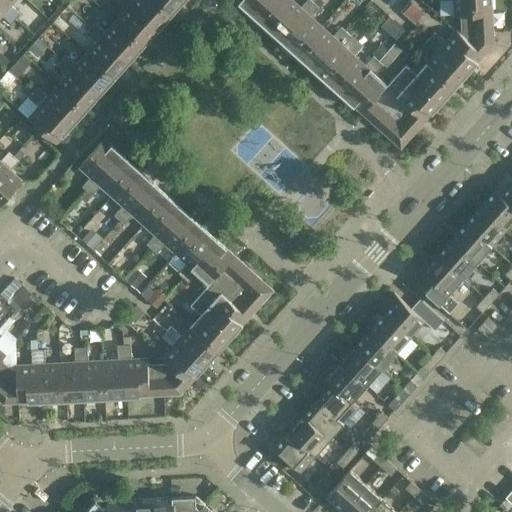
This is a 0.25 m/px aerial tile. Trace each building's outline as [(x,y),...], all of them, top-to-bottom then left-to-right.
[(14,0),(0,0),(0,3),(16,18),(20,13),(11,4),(14,0)] [(158,29),(125,0),(115,0),(126,9),(116,20),(143,45),(158,29)] [(172,13),(158,0),(125,0),(158,29),(172,13)] [(183,0),(158,0),(172,13),(183,0)] [(236,0),(248,10),(257,0),(236,0)] [(257,0),(248,10),(264,25),(286,0),(257,0)] [(292,0),(286,0),(264,25),(280,39),(314,2),(311,0),(306,0),(300,7),(292,0)] [(490,0),(453,0),(455,15),(462,15),(463,30),(493,28),(490,0)] [(505,16),(504,0),(494,0),(494,17),(505,16)] [(314,2),(280,39),(297,53),(321,26),(310,16),(319,6),(314,2)] [(16,18),(0,3),(0,16),(2,14),(11,23),(16,18)] [(143,45),(116,20),(106,31),(95,22),(90,27),(129,61),(143,45)] [(321,26),(297,53),(313,68),(346,31),(341,26),(332,36),(321,26)] [(129,61),(90,27),(86,32),(97,42),(87,53),(114,77),(129,61)] [(435,31),(430,36),(469,71),(493,44),(493,28),(463,30),(460,33),(456,29),(445,41),(435,31)] [(346,31),(313,68),(329,82),(353,55),(343,45),(351,35),(346,31)] [(469,71),(430,36),(425,42),(436,51),(427,62),(454,87),(469,71)] [(114,77),(87,53),(77,64),(66,54),(61,59),(100,93),(114,77)] [(353,55),(329,82),(345,97),(378,59),(373,55),(365,65),(353,55)] [(100,93),(61,59),(57,64),(68,74),(58,85),(85,110),(100,93)] [(440,103),(401,69),(387,85),(375,74),(383,64),(378,59),(345,97),(401,147),(440,103)] [(454,87),(427,62),(417,73),(406,64),(401,69),(440,103),(454,87)] [(37,86),(32,91),(71,126),(85,110),(58,85),(48,96),(37,86)] [(71,126),(32,91),(28,96),(39,106),(28,118),(56,142),(71,126)] [(82,186),(87,190),(120,153),(104,138),(79,166),(91,176),(82,186)] [(0,160),(0,171),(14,156),(9,151),(0,160)] [(120,153),(87,190),(92,195),(101,185),(112,195),(137,167),(120,153)] [(14,156),(0,171),(0,204),(22,180),(10,170),(19,160),(14,156)] [(137,167),(112,195),(123,205),(114,215),(119,219),(153,182),(137,167)] [(153,182),(119,219),(124,224),(133,214),(144,224),(169,196),(153,182)] [(511,183),(501,195),(495,190),(511,205),(511,183)] [(511,205),(495,190),(481,206),(506,229),(511,223),(511,205)] [(169,196),(144,224),(155,234),(146,243),(151,248),(185,211),(169,196)] [(506,229),(481,206),(466,222),(492,245),(506,229)] [(185,211),(151,248),(157,253),(165,243),(176,253),(201,225),(185,211)] [(492,245),(466,222),(452,238),(478,262),(492,245)] [(201,225),(176,253),(187,263),(179,272),(184,277),(217,240),(201,225)] [(478,262),(452,238),(437,255),(463,278),(478,262)] [(217,240),(184,277),(189,281),(197,272),(208,282),(233,254),(217,240)] [(201,314),(192,324),(219,349),(273,290),(233,254),(208,282),(209,283),(191,304),(201,314)] [(463,278),(437,255),(429,264),(423,259),(417,266),(434,282),(425,292),(449,313),(459,303),(449,294),(463,278)] [(16,276),(1,292),(17,307),(32,291),(16,276)] [(491,302),(499,294),(492,288),(484,297),(491,302)] [(443,319),(420,298),(411,308),(394,292),(388,299),(393,304),(384,314),(410,337),(425,321),(434,329),(443,319)] [(491,302),(484,297),(476,306),(483,312),(491,302)] [(410,337),(384,314),(370,330),(396,353),(410,337)] [(488,316),(478,327),(488,336),(498,325),(488,316)] [(171,326),(166,331),(205,365),(219,349),(192,324),(182,335),(171,326)] [(396,353),(370,330),(356,346),(381,369),(396,353)] [(205,365),(166,331),(162,336),(173,346),(162,358),(166,361),(163,364),(187,385),(205,365)] [(0,332),(0,383),(12,370),(1,360),(6,355),(0,349),(0,336),(2,334),(0,332)] [(118,359),(103,360),(105,397),(127,396),(124,344),(117,345),(118,359)] [(131,344),(124,344),(127,396),(180,393),(187,385),(163,364),(148,365),(148,358),(132,359),(131,344)] [(75,362),(60,362),(62,399),(84,398),(81,346),(74,347),(75,362)] [(88,346),(81,346),(84,398),(105,397),(103,360),(89,361),(88,346)] [(381,369),(356,346),(341,362),(367,385),(381,369)] [(438,362),(446,352),(440,347),(431,356),(438,362)] [(44,348),(38,349),(40,400),(62,399),(60,362),(45,363),(44,348)] [(16,370),(12,370),(0,383),(0,399),(4,402),(40,400),(38,349),(31,349),(32,364),(16,365),(16,370)] [(438,362),(431,356),(423,365),(430,371),(438,362)] [(367,385),(341,362),(335,368),(334,367),(331,367),(328,368),(325,371),(325,374),(325,377),(327,378),(358,406),(359,406),(353,401),(367,385)] [(358,406),(327,378),(326,378),(332,384),(318,399),(344,422),(358,406)] [(409,394),(417,385),(411,379),(403,388),(409,394)] [(409,394),(403,388),(394,397),(401,403),(409,394)] [(344,422),(318,399),(304,415),(330,439),(344,422)] [(380,426),(388,417),(382,411),(374,420),(380,426)] [(330,439),(304,415),(289,432),(315,455),(330,439)] [(380,426),(374,420),(366,429),(372,435),(380,426)] [(315,455),(289,432),(275,448),(300,471),(315,455)] [(351,458),(360,449),(353,443),(345,452),(351,458)] [(351,458),(345,452),(337,461),(343,467),(351,458)] [(391,475),(397,468),(379,452),(373,459),(391,475)] [(350,469),(327,495),(343,510),(366,484),(350,469)] [(210,491),(209,474),(186,475),(187,492),(210,491)] [(322,491),(330,482),(324,476),(316,485),(322,491)] [(414,495),(420,489),(411,481),(405,487),(414,495)] [(366,484),(343,510),(345,511),(370,511),(382,498),(366,484)] [(171,487),(171,496),(173,496),(173,511),(198,511),(201,509),(200,507),(196,504),(196,495),(181,496),(180,487),(171,487)] [(423,504),(429,497),(420,489),(414,495),(423,504)] [(173,511),(173,496),(171,496),(151,497),(152,511),(173,511)] [(152,511),(151,497),(130,499),(130,511),(152,511)] [(397,511),(382,498),(370,511),(397,511)] [(73,511),(109,511),(109,505),(107,505),(102,505),(95,499),(86,510),(79,504),(73,511)] [(130,511),(130,499),(107,500),(107,505),(109,505),(109,511),(130,511)]
